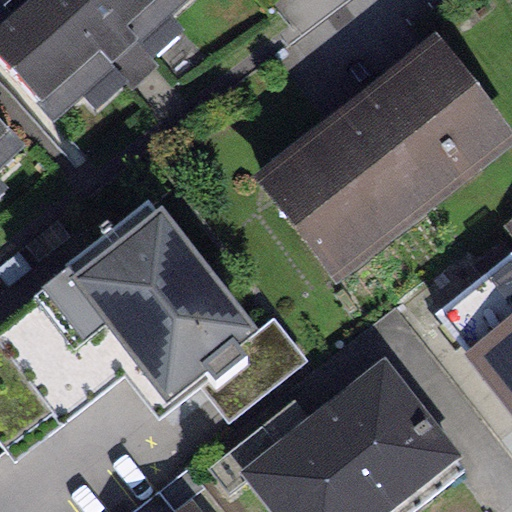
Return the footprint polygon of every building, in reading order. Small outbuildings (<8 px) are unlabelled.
[(196,0),(0,0),(0,70),(54,131),(85,103),(96,116),(127,88),(132,94),(158,70),(153,65),(185,37),(172,22),(196,0)] [(337,290),(511,152),(511,137),(436,42),(254,185),(337,290)] [(0,174),(25,152),(0,124),(0,201),(5,198),(0,192),(0,174)] [(242,357),(261,342),(257,336),(164,220),(159,224),(148,211),(64,278),(68,284),(0,338),(0,444),(15,463),(124,377),(159,421),(198,390),(207,383),(217,395),(251,368),(242,357)] [(511,250),(426,318),(489,397),(511,378),(511,250)] [(207,383),(198,390),(230,430),(309,367),(274,323),(257,336),(261,342),(242,357),(251,368),(217,395),(207,383)] [(237,479),(263,511),(402,511),(464,464),(386,364),(237,479)] [(180,511),(204,493),(189,473),(160,496),(172,511),(180,511)] [(172,511),(160,496),(139,511),(172,511)]
